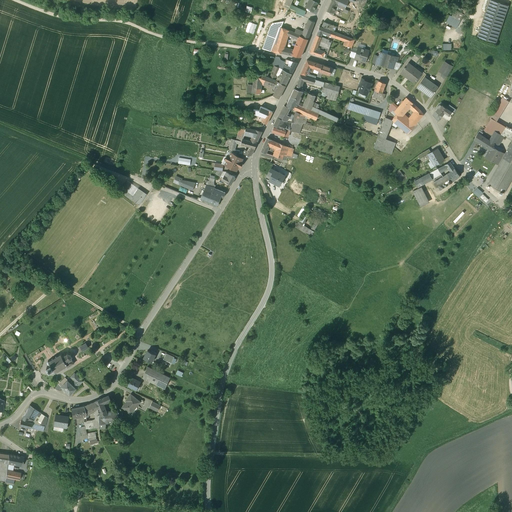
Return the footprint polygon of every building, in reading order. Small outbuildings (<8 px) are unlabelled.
[(286,0),(284,7),(289,9),(291,5),(293,0),(286,0)] [(311,0),(309,0),(306,8),(313,12),(318,3),(316,2),(311,0)] [(337,9),(336,8),(337,5),(338,3),(333,0),(331,0),(327,10),(334,13),(335,10),(336,10),(337,9)] [(348,0),(333,0),(338,3),(337,5),(344,8),(348,0)] [(492,0),(489,0),(477,37),(496,43),(508,5),(492,0)] [(308,11),(291,5),(289,9),(296,12),(295,14),(305,18),(308,11)] [(458,10),(456,9),(452,17),(460,20),(464,13),(461,12),(458,10)] [(449,16),(446,23),(459,30),(462,23),(449,16)] [(303,33),(302,37),(308,39),(314,22),(309,20),(303,33)] [(272,24),(270,27),(262,50),(271,52),(281,28),(283,22),(272,24)] [(336,26),(323,22),(322,26),(324,26),(324,27),(334,31),(336,26)] [(332,31),(320,27),(316,35),(321,37),(323,33),(330,35),(332,31)] [(281,28),(271,52),(282,54),(283,49),(287,36),(289,37),(291,32),(281,28)] [(347,36),(332,31),(330,35),(338,38),(345,41),(347,36)] [(294,33),(291,32),(289,37),(298,40),(300,36),(294,33)] [(316,35),(310,53),(323,57),(325,53),(319,50),(320,48),(317,47),(318,45),(321,37),(316,35)] [(354,39),(347,36),(345,41),(343,45),(345,45),(351,47),(354,39)] [(321,37),(318,45),(326,48),(329,49),(332,41),(331,41),(321,37)] [(298,41),(294,51),(290,51),(288,55),(300,57),(306,44),(298,41)] [(369,51),(358,47),(356,53),(355,59),(365,62),(369,51)] [(387,54),(380,52),(378,57),(376,63),(384,65),(387,54)] [(394,56),(387,54),(384,65),(391,68),(393,61),(394,56)] [(297,63),(286,60),(285,63),(284,67),(282,70),(278,68),(275,76),(279,78),(283,70),(291,74),(297,63)] [(322,65),(307,60),(300,75),(305,76),(306,77),(307,74),(310,67),(320,70),(322,65)] [(421,73),(408,63),(401,73),(414,83),(421,73)] [(332,68),(322,65),(320,70),(320,72),(322,73),(323,73),(329,75),(332,68)] [(443,65),(439,71),(446,76),(450,69),(443,65)] [(283,70),(279,78),(275,76),(271,74),(270,78),(277,81),(277,82),(279,83),(285,86),(291,74),(283,70)] [(263,75),(262,75),(261,78),(261,83),(274,87),(274,88),(274,87),(277,82),(277,81),(270,78),(266,77),(263,75)] [(434,82),(425,76),(417,88),(430,97),(437,87),(433,84),(434,82)] [(261,78),(254,77),(253,84),(252,93),(259,94),(261,83),(261,78)] [(371,84),(363,81),(361,87),(359,92),(367,95),(371,84)] [(385,83),(379,81),(378,81),(379,81),(378,83),(375,91),(382,93),(385,83)] [(340,86),(324,82),(323,86),(320,97),(325,98),(336,100),(339,89),(340,86)] [(275,92),(273,96),(279,99),(285,86),(279,83),(277,88),(275,92)] [(296,89),(294,89),(286,107),(290,109),(292,110),(296,112),(300,113),(306,116),(309,117),(316,120),(319,114),(309,109),(304,107),(299,104),(299,103),(304,92),(300,91),(296,89)] [(378,93),(376,97),(384,100),(386,95),(382,93),(375,91),(375,92),(378,93)] [(304,92),(299,103),(303,105),(306,98),(307,98),(309,94),(307,93),(304,92)] [(304,107),(309,109),(311,106),(313,101),(315,95),(309,94),(307,98),(304,107)] [(397,108),(397,109),(399,111),(403,114),(409,106),(412,109),(415,105),(407,97),(397,108)] [(306,98),(303,105),(299,103),(299,104),(304,107),(307,98),(306,98)] [(502,98),(493,113),(499,117),(508,101),(502,98)] [(373,111),(349,103),(347,109),(372,117),(373,111)] [(441,104),(436,111),(442,116),(448,109),(441,104)] [(286,107),(284,106),(278,118),(284,121),(292,123),(296,124),(297,122),(298,120),(299,118),(294,116),(293,119),(292,118),(287,115),(290,109),(286,107)] [(318,109),(311,106),(309,109),(319,114),(337,121),(338,118),(318,109)] [(272,112),(266,109),(261,107),(259,111),(264,113),(262,119),(263,120),(262,123),(266,125),(272,112)] [(405,116),(398,125),(408,134),(423,114),(420,111),(417,108),(414,111),(415,112),(409,120),(405,116)] [(448,109),(442,116),(446,119),(449,114),(451,112),(448,109)] [(394,117),(389,114),(391,112),(388,110),(385,117),(392,120),(394,117)] [(403,114),(399,111),(397,114),(394,117),(392,120),(396,124),(398,125),(405,116),(403,114)] [(306,123),(308,119),(305,118),(306,116),(300,113),(299,118),(298,120),(302,121),(301,124),(305,125),(306,123)] [(385,117),(378,136),(384,139),(390,124),(392,120),(385,117)] [(284,121),(278,118),(273,126),(274,126),(283,129),(286,130),(289,131),(291,128),(286,126),(282,124),(284,121)] [(505,127),(491,119),(484,130),(493,135),(495,132),(499,134),(500,133),(501,134),(505,127)] [(297,122),(296,124),(292,123),(291,128),(296,130),(299,131),(301,124),(297,122)] [(274,126),(272,133),(284,136),(286,130),(283,129),(274,126)] [(511,131),(505,127),(501,134),(504,136),(511,140),(511,131)] [(251,129),(246,128),(245,129),(244,135),(246,135),(246,134),(253,135),(250,141),(257,143),(262,132),(255,130),(251,129)] [(245,129),(239,129),(236,140),(237,140),(241,142),(242,139),(243,139),(244,135),(245,129)] [(499,134),(495,132),(493,135),(489,141),(493,144),(499,134)] [(485,138),(478,133),(474,140),(481,144),(481,143),(484,138),(485,138)] [(499,134),(493,144),(498,147),(504,136),(501,134),(500,133),(499,134)] [(384,139),(378,136),(374,148),(380,150),(384,139)] [(278,143),(267,138),(261,153),(265,154),(268,148),(269,148),(270,146),(276,149),(278,143)] [(484,138),(481,143),(481,144),(484,145),(483,147),(484,147),(485,146),(490,149),(492,147),(493,144),(489,141),(484,138)] [(236,140),(231,139),(230,144),(228,150),(234,151),(237,140),(236,140)] [(250,141),(243,139),(242,139),(241,142),(240,145),(249,147),(247,151),(253,152),(255,149),(257,143),(250,141)] [(396,143),(384,139),(380,150),(391,155),(396,143)] [(511,178),(511,141),(505,154),(499,165),(488,184),(504,193),(511,178)] [(294,150),(278,143),(276,149),(275,152),(283,155),(291,158),(294,150)] [(502,153),(492,147),(490,149),(485,157),(496,163),(502,153)] [(429,149),(421,154),(423,157),(428,154),(427,154),(431,152),(429,149)] [(441,157),(436,149),(431,152),(427,154),(428,154),(434,166),(444,160),(442,156),(441,157)] [(300,152),(294,150),(291,158),(296,160),(300,152)] [(236,155),(231,153),(229,157),(227,156),(225,160),(227,161),(225,165),(231,168),(231,167),(237,170),(238,167),(240,168),(243,162),(241,161),(242,159),(236,155)] [(502,153),(496,163),(499,165),(505,154),(502,153)] [(483,174),(485,172),(474,163),(468,171),(470,173),(472,171),(483,179),(485,176),(483,174)] [(460,176),(453,165),(448,169),(450,172),(447,174),(450,178),(453,181),(460,176)] [(440,172),(438,168),(429,173),(432,179),(434,182),(443,177),(440,172)] [(284,177),(270,170),(265,179),(279,186),(284,177)] [(229,174),(226,172),(223,172),(220,177),(223,178),(221,180),(231,185),(235,177),(232,175),(232,174),(230,172),(229,174)] [(429,173),(414,181),(417,187),(432,179),(429,173)] [(447,174),(443,177),(434,182),(437,187),(450,178),(447,174)] [(71,184),(74,186),(79,180),(76,177),(71,184)] [(127,180),(119,191),(127,197),(129,193),(127,191),(131,184),(127,180)] [(195,183),(181,181),(181,184),(180,186),(189,189),(192,191),(195,183)] [(147,194),(131,184),(127,191),(129,193),(127,197),(130,199),(139,205),(147,194)] [(422,187),(413,192),(421,207),(430,202),(422,187)] [(214,188),(212,193),(220,196),(223,198),(225,193),(214,188)] [(212,193),(205,190),(201,199),(216,205),(220,196),(212,193)] [(310,216),(305,213),(296,228),(312,238),(321,222),(317,220),(311,230),(304,226),(310,216)] [(467,215),(464,217),(474,226),(477,224),(467,215)] [(508,257),(511,252),(496,241),(493,246),(508,257)] [(24,287),(15,296),(19,300),(25,294),(27,295),(30,293),(24,287)] [(148,351),(144,359),(152,362),(156,353),(152,351),(151,353),(148,351)] [(60,354),(57,356),(56,355),(56,356),(53,358),(52,357),(52,358),(52,359),(49,361),(48,361),(47,361),(49,362),(47,362),(47,363),(48,365),(49,365),(47,367),(49,371),(52,370),(51,370),(53,372),(54,372),(55,372),(54,373),(55,373),(55,372),(59,370),(59,371),(60,370),(60,369),(63,368),(63,369),(64,368),(64,369),(74,364),(72,360),(72,359),(71,359),(72,357),(73,357),(73,356),(72,356),(71,354),(71,353),(70,354),(68,353),(68,352),(67,352),(67,353),(65,354),(64,354),(64,355),(62,356),(61,354),(61,353),(60,354)] [(166,353),(163,360),(172,364),(175,357),(166,353)] [(170,377),(148,367),(142,378),(165,389),(170,377)] [(83,381),(74,373),(68,380),(76,388),(83,381)] [(140,382),(131,378),(127,386),(136,390),(140,382)] [(76,388),(68,380),(61,387),(64,390),(64,391),(66,392),(67,392),(70,395),(76,388)] [(140,402),(131,394),(126,400),(127,401),(123,407),(130,413),(140,402)] [(101,399),(95,402),(98,410),(98,412),(106,410),(103,404),(101,399)] [(160,405),(152,401),(149,407),(157,411),(160,405)] [(98,410),(95,402),(84,406),(87,412),(88,414),(95,411),(98,410)] [(38,411),(29,405),(25,411),(23,415),(33,420),(38,411)] [(84,406),(72,409),(74,418),(87,416),(87,412),(84,406)] [(115,411),(106,412),(106,410),(98,412),(99,418),(99,422),(99,423),(118,422),(116,411),(115,411)] [(69,416),(56,414),(54,425),(67,427),(69,416)] [(96,422),(96,419),(93,421),(84,421),(85,426),(86,429),(100,427),(99,423),(99,422),(96,422)] [(33,423),(20,420),(19,425),(32,428),(33,423)] [(86,429),(85,426),(80,427),(83,435),(81,435),(82,439),(89,438),(87,433),(86,429)] [(95,431),(87,433),(89,438),(90,444),(98,441),(95,431)] [(8,453),(1,452),(0,457),(0,461),(7,462),(8,453)] [(23,456),(8,453),(7,462),(7,463),(10,463),(18,465),(19,463),(22,464),(23,456)] [(9,470),(6,469),(5,476),(13,478),(19,479),(20,472),(9,470)]
